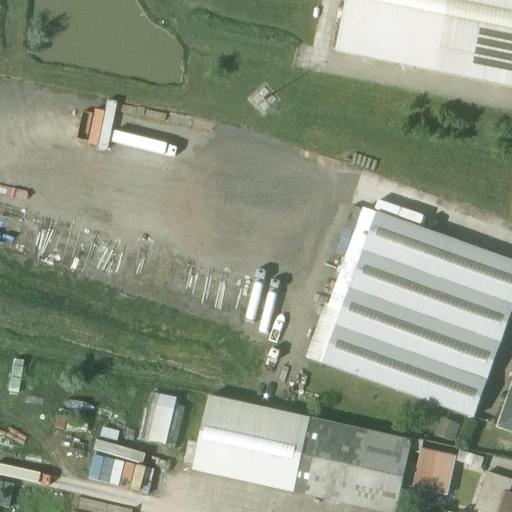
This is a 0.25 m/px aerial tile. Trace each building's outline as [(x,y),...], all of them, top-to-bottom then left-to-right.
[(511,0),(345,0),(335,53),(511,88),(511,0)] [(323,366),(474,420),(511,315),(511,261),(378,213),(378,214),(364,209),(329,305),(326,304),(306,358),(323,364),(323,366)] [(274,341),(290,300),(279,296),(264,338),(274,341)] [(511,392),(500,427),(511,431),(511,392)] [(161,396),(153,394),(141,440),(175,449),(185,407),(176,405),(178,399),(161,395),(161,396)] [(397,511),(403,486),(419,489),(427,451),(423,450),(424,444),(210,397),(200,444),(189,442),(184,464),(195,466),(193,472),(371,511),(397,511)] [(442,424),(438,433),(455,439),(458,430),(442,424)] [(100,454),(149,464),(151,451),(119,445),(121,430),(105,427),(100,454)] [(427,451),(419,489),(448,496),(456,457),(427,451)] [(485,460),(461,452),(458,462),(482,469),(485,460)] [(0,473),(43,484),(46,473),(0,460),(0,473)] [(511,491),(511,479),(489,472),(476,510),(482,511),(511,511),(511,494),(511,491)] [(0,511),(2,505),(15,508),(20,482),(0,478),(0,511)]
